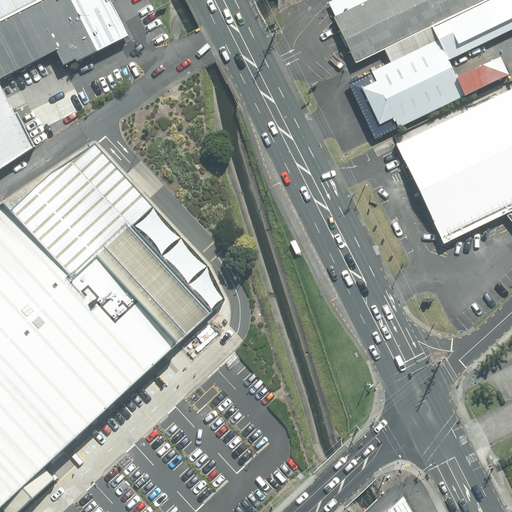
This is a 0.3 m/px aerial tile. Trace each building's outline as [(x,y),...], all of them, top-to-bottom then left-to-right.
[(0,0),(0,24),(50,0),(0,0)] [(50,0),(0,24),(0,173),(41,154),(5,81),(68,51),(77,68),(133,41),(113,0),(50,0)] [(335,0),(327,4),(354,62),(382,49),(428,27),(484,0),(335,0)] [(511,29),(511,0),(484,0),(428,27),(436,43),(446,62),(511,29)] [(382,49),(389,65),(436,43),(428,27),(382,49)] [(389,65),(347,85),(373,140),(506,78),(497,59),(453,80),(446,62),(436,43),(389,65)] [(511,91),(396,146),(442,242),(511,209),(511,91)] [(0,511),(16,511),(51,481),(41,470),(171,348),(224,299),(208,267),(92,148),(45,177),(4,213),(0,208),(0,511)] [(293,241),(289,243),(294,255),(299,252),(293,241)] [(408,511),(400,498),(386,511),(408,511)]
